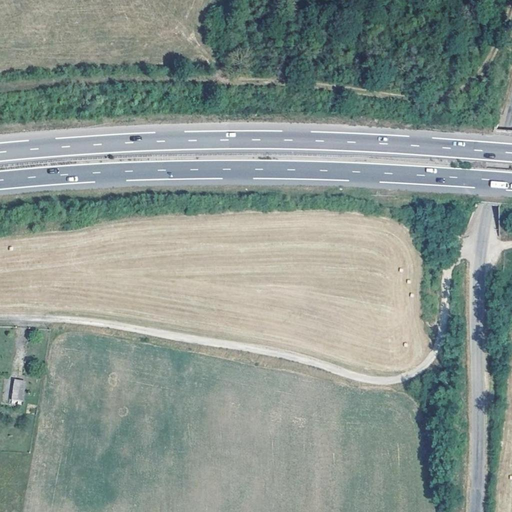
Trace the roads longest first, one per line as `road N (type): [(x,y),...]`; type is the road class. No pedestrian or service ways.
road 1 (motorway): [(511,153),(339,139),(0,151)]
road 2 (motorway): [(0,179),(237,168),(511,184)]
road 3 (tertiary): [(475,511),(485,205),(511,116)]
